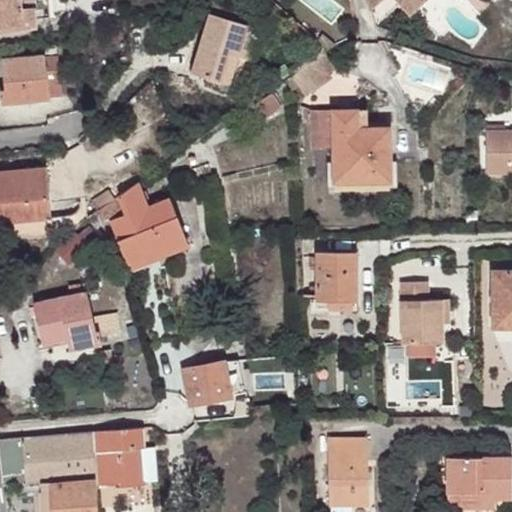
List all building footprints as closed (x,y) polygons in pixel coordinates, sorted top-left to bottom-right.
[(0,0),(0,29),(23,24),(23,22),(47,20),(45,0),(0,0)] [(429,0),(368,0),(372,10),(382,0),(398,0),(412,14),(429,0)] [(212,9),(193,79),(232,90),(241,56),(257,61),(264,34),(248,30),(251,20),(212,9)] [(320,48),(289,76),(307,102),(333,84),(317,62),(329,55),(320,48)] [(56,49),(44,50),(44,59),(45,61),(58,59),(56,49)] [(45,61),(44,59),(2,63),(5,94),(2,94),(4,106),(49,101),(45,61)] [(62,100),(58,59),(45,61),(49,101),(62,100)] [(393,183),(392,129),(360,129),(360,112),(332,112),(312,112),(313,149),(333,148),(334,185),(393,183)] [(486,174),(511,173),(511,131),(486,133),(486,174)] [(0,174),(0,225),(14,224),(15,236),(46,233),(45,221),(51,220),(47,170),(0,174)] [(113,199),(97,211),(102,224),(107,221),(124,258),(183,232),(167,195),(146,204),(137,182),(113,199)] [(107,190),(89,202),(96,212),(97,211),(113,199),(107,190)] [(183,232),(124,258),(130,270),(188,244),(183,232)] [(359,299),(358,251),(316,252),(318,301),(359,299)] [(511,272),(489,273),(491,331),(511,330),(511,272)] [(441,324),(441,298),(429,299),(428,280),(400,281),(401,342),(441,340),(441,324)] [(93,330),(83,286),(70,289),(70,297),(32,307),(42,344),(67,338),(70,349),(100,342),(98,330),(93,330)] [(450,298),(441,298),(441,324),(450,323),(450,298)] [(184,371),(189,403),(190,406),(210,403),(212,415),(231,409),(222,363),(184,371)] [(142,428),(92,432),(96,477),(96,484),(120,481),(121,486),(157,484),(154,446),(144,447),(142,428)] [(92,432),(0,439),(0,457),(3,482),(13,481),(14,488),(50,485),(52,511),(98,511),(96,484),(96,477),(92,432)] [(369,511),(367,454),(328,455),(328,511),(369,511)] [(511,456),(448,455),(449,492),(483,493),(483,498),(496,499),(511,498),(511,456)] [(483,493),(449,492),(449,508),(495,508),(496,499),(483,498),(483,493)]
